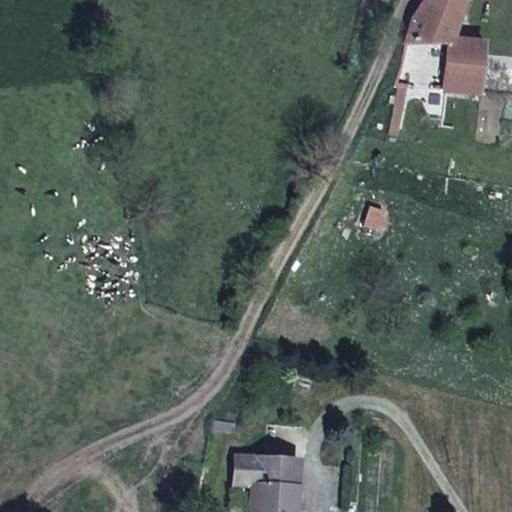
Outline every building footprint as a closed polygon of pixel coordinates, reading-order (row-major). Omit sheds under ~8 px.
[(451,41),(463,0),(424,0),(411,20),(409,26),(403,45),(450,44),(451,41)] [(477,95),(483,44),(451,41),(450,44),(445,92),(477,95)] [(445,92),(450,44),(403,45),(393,86),(445,92)] [(242,485),(243,458),(234,457),(233,485),(242,485)] [(293,511),(297,462),(243,458),(242,485),(251,486),(249,511),(293,511)]
